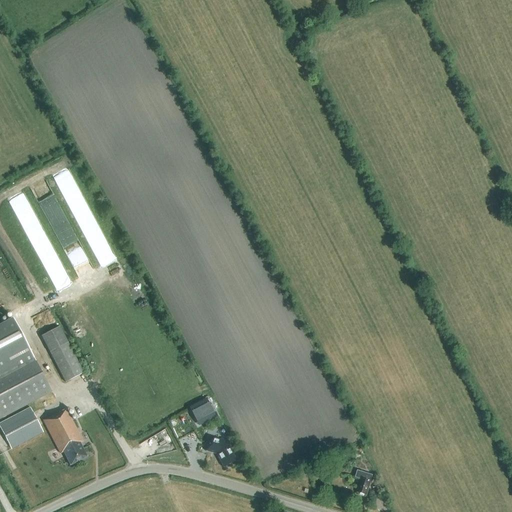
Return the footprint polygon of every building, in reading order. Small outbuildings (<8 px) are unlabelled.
[(62,210),(46,217),(52,231),(68,225),(62,210)] [(0,419),(51,392),(13,320),(0,326),(0,419)] [(41,337),(49,354),(65,384),(83,374),(59,328),(41,337)] [(206,399),(189,408),(189,409),(193,415),(198,426),(205,422),(215,417),(206,400),(206,399)] [(43,433),(39,425),(30,408),(0,424),(0,428),(12,450),(43,433)] [(59,412),(43,420),(61,454),(64,452),(71,465),(87,456),(80,442),(82,441),(83,440),(67,409),(60,413),(59,412)] [(210,437),(205,452),(213,454),(216,455),(223,468),(236,461),(229,448),(231,447),(227,441),(221,439),(220,440),(210,437)] [(355,478),(362,480),(358,493),(367,496),(371,483),(373,476),(357,471),(355,478)] [(379,486),(373,488),(377,499),(383,497),(379,486)]
